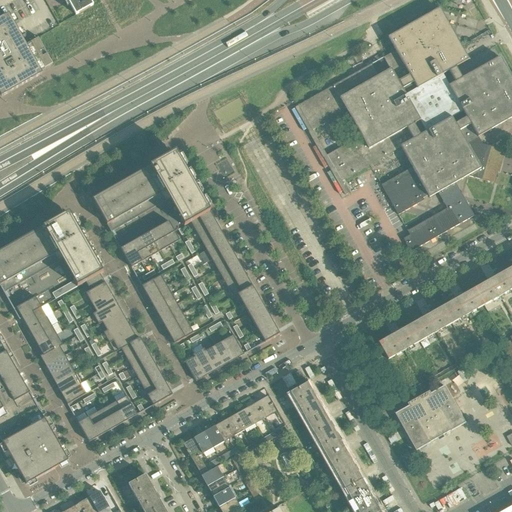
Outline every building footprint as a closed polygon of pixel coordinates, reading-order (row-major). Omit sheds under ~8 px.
[(67,0),(76,15),(79,13),(79,14),(90,7),(93,5),(89,0),(67,0)] [(345,195),(348,194),(348,193),(341,181),(400,147),(409,162),(412,168),(381,185),(387,195),(398,215),(424,200),(422,198),(428,195),(429,198),(438,193),(447,209),(407,231),(409,235),(403,239),(410,252),(454,227),(455,227),(471,218),(474,216),(472,214),(455,183),(467,176),(494,183),(500,163),(494,161),(496,153),(497,149),(482,145),(478,137),(483,134),(511,117),(511,78),(500,57),(462,78),(455,67),(468,60),(455,37),(439,8),(388,37),(395,51),(383,58),(390,69),(378,76),(371,65),(298,106),(295,108),(298,112),(309,132),(310,132),(312,130),(343,112),(347,111),(348,112),(361,136),(324,157),(323,157),(345,195)] [(0,96),(1,98),(42,75),(40,70),(53,63),(38,38),(38,37),(25,45),(22,39),(18,32),(14,26),(10,19),(9,16),(8,16),(5,17),(0,20),(0,96)] [(41,308),(85,282),(99,275),(102,273),(103,273),(126,259),(131,268),(179,241),(174,232),(178,230),(182,228),(184,226),(190,223),(210,212),(198,191),(178,156),(176,152),(154,164),(156,169),(150,172),(148,168),(92,199),(95,204),(71,217),(69,213),(47,225),(49,230),(43,233),(40,228),(0,251),(0,330),(19,320),(22,318),(41,308)] [(210,212),(190,223),(196,232),(215,221),(210,212)] [(215,221),(196,232),(201,241),(220,230),(215,221)] [(220,230),(201,241),(206,251),(225,240),(220,230)] [(225,240),(206,251),(212,260),(231,249),(225,240)] [(231,249),(212,260),(217,269),(236,259),(231,249)] [(236,259),(217,269),(222,279),(241,268),(236,259)] [(488,281),(461,296),(460,296),(458,297),(455,299),(456,299),(428,314),(426,316),(424,317),(397,333),(397,332),(394,334),(392,335),(378,343),(387,360),(401,352),(401,353),(407,349),(433,334),(433,335),(439,331),(464,316),(465,317),(470,313),(511,289),(511,267),(493,278),(490,279),(488,281)] [(241,268),(222,279),(228,288),(247,277),(241,268)] [(85,282),(90,291),(104,283),(99,275),(85,282)] [(142,287),(147,296),(166,286),(161,276),(142,287)] [(247,277),(228,288),(233,298),(252,287),(247,277)] [(85,293),(91,303),(110,293),(104,283),(90,291),(85,293)] [(147,296),(152,306),(172,295),(166,286),(147,296)] [(252,287),(233,298),(235,297),(240,306),(258,296),(252,287)] [(92,314),(93,315),(115,302),(110,293),(91,303),(96,312),(92,314)] [(152,306),(158,315),(177,304),(172,295),(152,306)] [(258,296),(240,306),(241,307),(243,305),(248,314),(263,306),(258,296)] [(93,315),(98,324),(121,312),(115,302),(93,315)] [(158,315),(163,325),(182,314),(177,304),(158,315)] [(263,306),(248,314),(254,323),(268,315),(263,306)] [(46,317),(41,308),(22,318),(19,320),(22,319),(27,327),(46,317)] [(103,333),(104,334),(126,321),(121,312),(98,324),(99,325),(102,323),(107,331),(103,333)] [(163,325),(168,334),(188,323),(182,314),(163,325)] [(268,315),(254,323),(259,333),(273,325),(268,315)] [(51,326),(46,317),(27,327),(32,337),(51,326)] [(104,334),(109,343),(131,330),(126,321),(104,334)] [(188,323),(168,334),(174,344),(193,333),(188,323)] [(273,325),(259,333),(265,343),(279,334),(273,325)] [(57,335),(51,326),(32,337),(38,346),(57,335)] [(109,343),(114,353),(140,338),(139,338),(137,339),(131,330),(109,343)] [(62,345),(57,335),(38,346),(43,355),(40,356),(40,357),(62,345)] [(233,335),(223,341),(234,360),(244,354),(233,335)] [(0,455),(11,475),(18,471),(26,485),(61,465),(68,461),(48,426),(50,425),(0,337),(0,455)] [(121,349),(126,358),(145,348),(140,338),(114,353),(115,353),(121,349)] [(223,341),(214,346),(225,365),(234,360),(223,341)] [(63,346),(62,345),(40,357),(45,367),(65,356),(60,347),(63,346)] [(204,349),(203,349),(215,371),(225,365),(214,346),(205,351),(204,349)] [(126,358),(131,368),(150,357),(145,348),(126,358)] [(203,349),(193,354),(206,376),(215,371),(203,349)] [(206,376),(193,354),(193,355),(194,357),(185,363),(196,382),(206,376)] [(70,365),(65,356),(45,367),(51,376),(70,365)] [(131,368),(137,377),(156,366),(150,357),(131,368)] [(75,374),(70,365),(51,376),(56,385),(75,374)] [(137,377),(142,387),(161,376),(156,366),(137,377)] [(460,370),(459,371),(457,372),(462,381),(466,379),(460,370)] [(81,384),(75,374),(56,385),(61,395),(81,384)] [(142,387),(147,396),(166,385),(161,376),(142,387)] [(315,438),(318,444),(319,444),(352,502),(351,502),(355,508),(357,511),(379,511),(372,498),(371,496),(369,493),(354,466),(352,463),(351,461),(335,434),(336,434),(334,431),(333,429),(317,402),(318,402),(316,399),(315,397),(307,383),(290,393),(297,406),(300,412),(301,412),(316,438),(315,438)] [(86,394),(81,384),(61,395),(67,405),(86,394)] [(166,385),(147,396),(153,406),(172,395),(166,385)] [(430,394),(429,391),(407,404),(408,406),(395,414),(395,415),(395,414),(403,427),(403,428),(403,429),(405,431),(404,431),(406,434),(407,436),(408,437),(416,450),(415,450),(416,451),(430,443),(429,442),(450,431),(451,431),(465,423),(464,423),(457,410),(456,408),(455,406),(453,403),(452,401),(451,400),(444,387),(444,386),(430,394)] [(126,396),(116,402),(127,421),(137,415),(126,396)] [(256,403),(265,419),(276,412),(272,405),(272,404),(271,404),(267,397),(266,397),(267,397),(257,403),(256,403)] [(116,402),(107,407),(117,426),(127,421),(116,402)] [(246,409),(255,425),(265,419),(256,403),(246,409)] [(107,407),(97,412),(108,432),(117,426),(107,407)] [(235,415),(244,431),(255,425),(246,409),(236,415),(235,415)] [(97,412),(88,418),(99,437),(108,432),(97,412)] [(225,421),(225,420),(234,436),(244,431),(235,415),(225,421)] [(99,437),(88,418),(78,424),(89,443),(99,437)] [(225,421),(215,427),(224,442),(234,436),(225,420),(225,421)] [(214,427),(205,432),(213,448),(224,442),(215,427),(215,426),(214,427)] [(284,427),(273,433),(276,437),(287,431),(284,427)] [(194,438),(193,438),(203,454),(213,448),(205,432),(204,433),(204,432),(204,433),(194,438)] [(273,433),(263,439),(265,443),(276,437),(273,433)] [(395,435),(388,439),(391,444),(398,440),(395,435)] [(188,453),(192,460),(198,456),(199,456),(203,454),(193,438),(194,439),(184,444),(183,444),(187,451),(186,451),(188,453)] [(263,439),(252,445),(255,449),(265,443),(263,439)] [(255,449),(252,445),(242,451),(244,455),(255,449)] [(201,477),(202,476),(208,473),(207,472),(203,466),(204,465),(199,456),(198,456),(192,460),(193,460),(201,476),(201,477)] [(213,460),(208,463),(211,468),(221,462),(219,458),(214,461),(213,460)] [(211,468),(208,463),(204,465),(203,466),(207,472),(212,470),(211,468)] [(207,487),(208,487),(223,478),(217,468),(217,467),(212,470),(207,472),(208,473),(202,476),(207,486),(207,487)] [(165,511),(156,494),(155,492),(153,489),(145,475),(128,484),(136,498),(135,498),(139,504),(143,511),(165,511)] [(213,498),(213,497),(229,489),(223,478),(208,487),(209,490),(213,497),(213,498)] [(219,508),(234,499),(229,489),(213,497),(219,507),(219,508)] [(92,496),(89,498),(97,511),(99,511),(108,507),(108,508),(108,507),(104,500),(105,500),(103,498),(99,492),(92,496)] [(82,502),(78,504),(82,511),(97,511),(89,498),(82,502)] [(234,499),(219,508),(221,511),(235,511),(241,509),(240,509),(234,499)]
